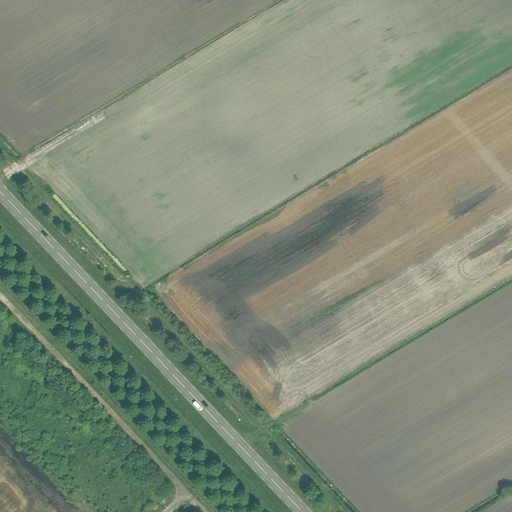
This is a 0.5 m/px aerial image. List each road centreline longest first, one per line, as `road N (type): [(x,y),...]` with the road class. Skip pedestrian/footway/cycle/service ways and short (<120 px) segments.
road 1 (track): [(343,511),(0,151)]
road 2 (primary): [(301,511),(0,192)]
road 3 (unknown): [(0,291),(186,487),(162,511)]
